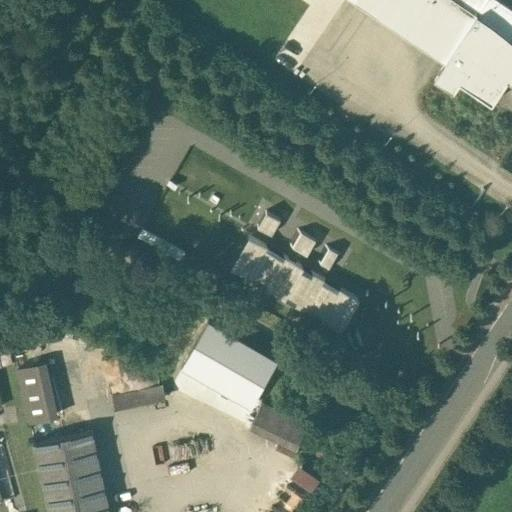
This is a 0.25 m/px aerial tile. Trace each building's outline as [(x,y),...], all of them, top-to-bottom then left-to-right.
[(484,0),(362,0),(446,56),(439,66),(439,67),(433,76),(452,89),(458,79),(491,101),(506,78),(511,81),(511,80),(511,39),(490,22),(476,12),(484,0)] [(271,229),(279,215),(268,209),(260,223),(271,229)] [(295,244),(309,249),(315,234),(301,229),(295,244)] [(360,300),(250,235),(231,266),(341,332),(360,300)] [(44,360),(17,366),(29,421),(56,415),(44,360)] [(114,407),(166,394),(159,362),(133,368),(124,370),(123,366),(105,370),(114,407)] [(307,423),(261,401),(252,418),(298,441),(307,423)] [(109,511),(92,429),(32,442),(47,511),(109,511)] [(300,459),(292,471),(311,484),(319,472),(300,459)]
